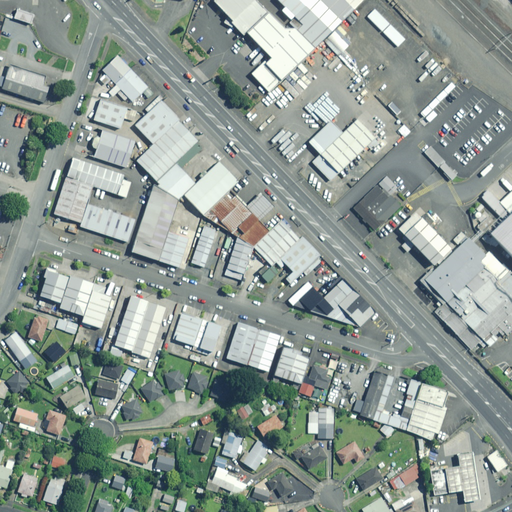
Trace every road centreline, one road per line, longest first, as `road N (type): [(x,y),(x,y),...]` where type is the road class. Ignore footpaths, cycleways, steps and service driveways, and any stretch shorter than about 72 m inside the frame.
road 1 (trunk): [(420,337),(253,152),(103,5)]
road 2 (residential): [(29,236),(382,352),(399,353),(420,337)]
road 3 (residential): [(29,236),(103,5)]
road 4 (unknown): [(320,225),(438,118),(473,156)]
road 5 (trunk): [(511,430),(420,337)]
